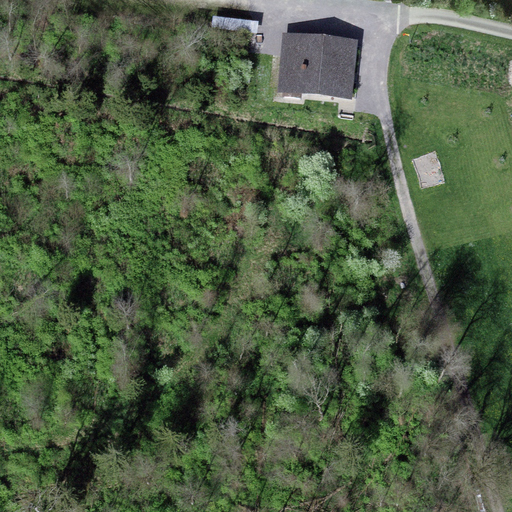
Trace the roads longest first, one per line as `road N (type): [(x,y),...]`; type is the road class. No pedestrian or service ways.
road 1 (track): [(378,12),(386,145),(492,511)]
road 2 (unclassified): [(511,33),(433,14),(378,12)]
road 3 (track): [(378,12),(249,0)]
